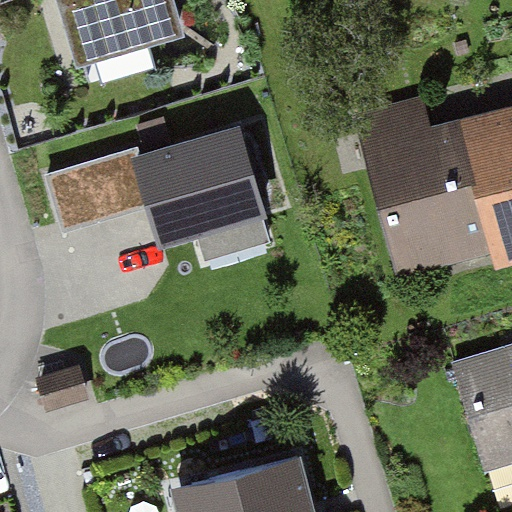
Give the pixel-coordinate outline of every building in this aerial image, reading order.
[(48,0),(69,71),(188,36),(177,0),(48,0)] [(426,109),(356,130),(401,280),(485,255),(491,276),(511,269),(511,112),(434,136),(426,109)] [(140,149),(46,178),(64,235),(147,209),(161,256),(269,224),(241,130),(143,159),(140,149)] [(511,345),(453,363),(485,471),(511,463),(511,345)] [(80,369),(40,378),(48,412),(88,402),(80,369)] [(322,511),(309,458),(180,491),(185,511),(322,511)]
